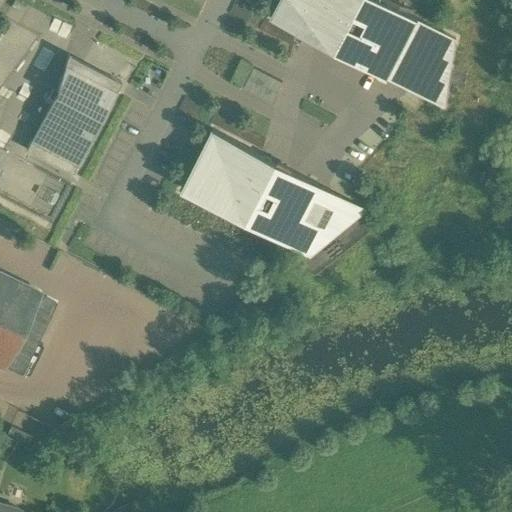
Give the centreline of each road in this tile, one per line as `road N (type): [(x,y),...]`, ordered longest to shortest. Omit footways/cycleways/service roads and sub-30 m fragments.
road 1 (unclassified): [(285,116),(337,143),(362,115),(294,80)]
road 2 (unclassified): [(195,49),(186,66),(285,116)]
road 3 (unclassified): [(294,80),(204,32),(195,49)]
